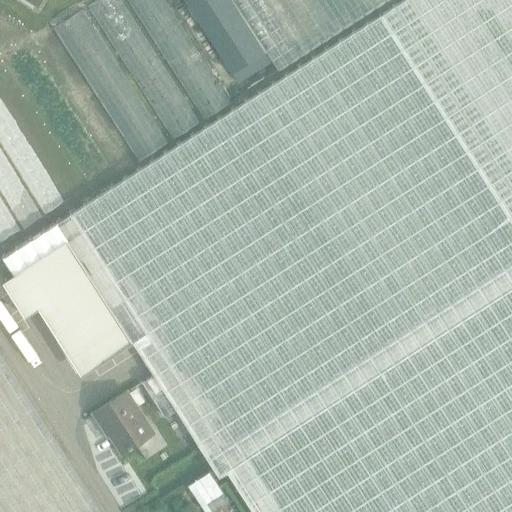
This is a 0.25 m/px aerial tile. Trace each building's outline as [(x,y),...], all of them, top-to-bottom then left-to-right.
[(66,239),(132,341),(140,353),(153,374),(175,409),(218,477),(225,472),(250,511),(511,511),(511,0),(402,0),(261,90),(55,221),(66,239)] [(171,139),(198,122),(119,0),(97,0),(86,7),(171,139)] [(126,0),(203,119),(229,102),(164,0),(126,0)] [(183,0),(238,84),(272,62),(232,0),(183,0)] [(232,0),(272,62),(278,71),(387,0),(232,0)] [(138,161),(166,143),(81,11),(53,29),(138,161)] [(13,273),(2,280),(24,314),(25,316),(38,307),(66,351),(71,352),(80,365),(97,362),(132,341),(66,239),(13,273)] [(0,511),(100,511),(102,511),(69,461),(0,353),(0,511)] [(165,416),(175,409),(153,374),(142,380),(165,416)] [(120,453),(152,432),(126,391),(96,410),(112,435),(109,437),(120,453)] [(209,471),(187,485),(201,506),(222,493),(209,471)]
